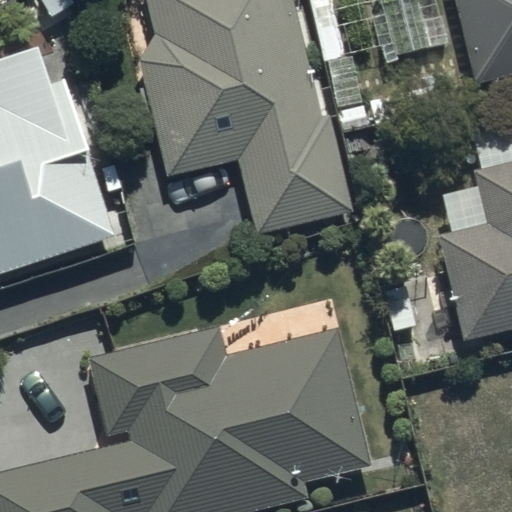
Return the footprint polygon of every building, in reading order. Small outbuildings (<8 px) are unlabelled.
[(132,0),(143,41),(126,65),(153,183),(227,166),(244,238),(339,216),(316,118),(305,120),(276,0),(132,0)] [(371,20),(379,61),(429,51),(419,0),(396,0),(379,3),(382,18),(371,20)] [(511,0),(439,0),(461,87),(511,74),(511,0)] [(0,274),(98,245),(49,84),(33,89),(22,55),(0,61),(0,274)] [(425,240),(449,344),(511,329),(511,163),(459,176),(471,229),(425,240)] [(205,332),(78,364),(99,451),(0,475),(0,511),(255,511),(298,502),(294,485),(355,470),(322,333),(212,360),(205,332)]
